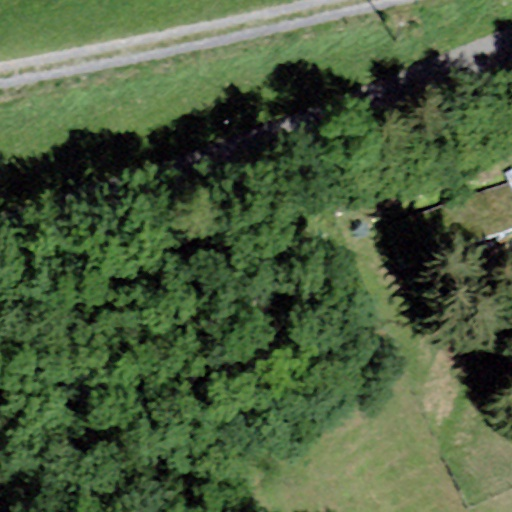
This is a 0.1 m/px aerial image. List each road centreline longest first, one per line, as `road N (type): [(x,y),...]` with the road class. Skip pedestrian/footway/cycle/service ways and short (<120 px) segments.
road 1 (residential): [(511,43),(295,129),(0,230)]
road 2 (track): [(0,75),(361,0)]
